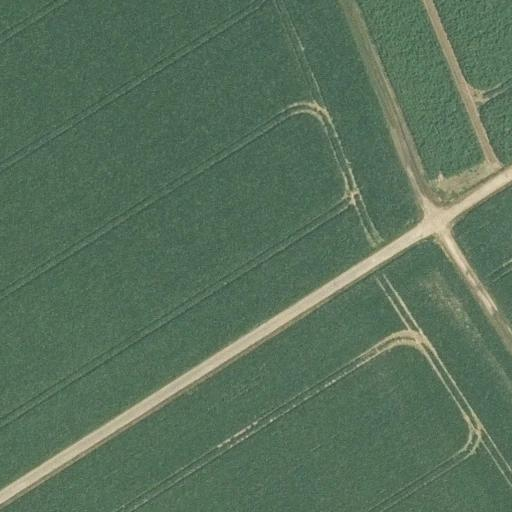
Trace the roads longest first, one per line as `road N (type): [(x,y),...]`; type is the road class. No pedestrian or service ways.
road 1 (track): [(0,498),(511,173)]
road 2 (track): [(345,0),(438,221)]
road 3 (track): [(511,336),(438,221)]
